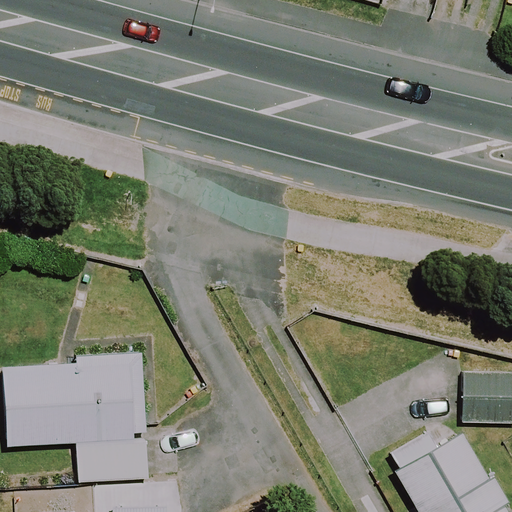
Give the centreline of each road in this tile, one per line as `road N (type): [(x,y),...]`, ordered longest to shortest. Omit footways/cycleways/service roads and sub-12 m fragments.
road 1 (residential): [(306,511),(179,277),(216,201),(246,88)]
road 2 (trunk): [(511,155),(246,88)]
road 3 (trunk): [(246,88),(0,18)]
